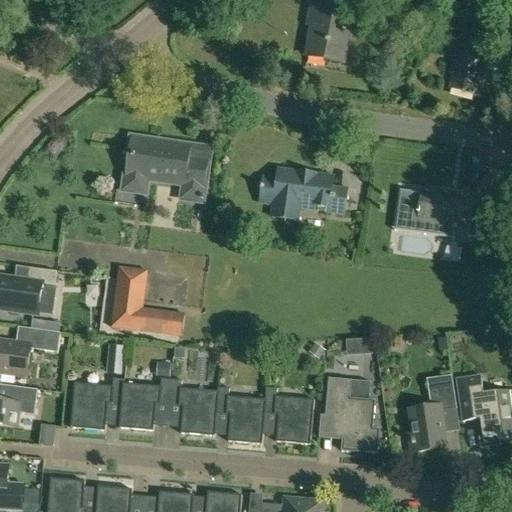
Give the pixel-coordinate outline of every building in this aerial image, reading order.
[(314,0),(311,19),(314,19),(307,58),(344,65),(355,0),(314,0)] [(452,75),(455,76),(452,89),(474,95),(478,82),(481,83),(493,39),(496,40),(499,29),(479,23),(476,34),(464,31),(452,75)] [(191,148),(132,139),(130,149),(123,191),(125,191),(126,187),(146,190),(147,180),(202,189),(200,203),(206,204),(206,203),(203,203),(209,160),(190,157),(191,148)] [(259,204),(273,206),(272,218),(298,222),(300,209),(345,215),(348,190),(333,188),(334,179),(278,171),(277,179),(264,177),(259,204)] [(485,240),(489,212),(474,210),(476,198),(424,191),(419,222),(471,230),(470,238),(485,240)] [(112,328),(182,337),(185,317),(143,312),(146,284),(119,280),(120,269),(120,268),(112,328)] [(0,310),(38,316),(43,285),(55,287),(57,273),(29,269),(27,282),(0,278),(0,310)] [(69,279),(68,302),(98,303),(99,281),(69,279)] [(72,309),(73,330),(98,329),(97,308),(72,309)] [(59,355),(62,335),(19,330),(17,345),(0,343),(0,375),(28,379),(32,351),(59,355)] [(346,357),(373,356),(372,340),(346,341),(346,357)] [(321,359),(327,351),(315,343),(310,351),(321,359)] [(109,345),(106,374),(122,376),(125,347),(109,345)] [(261,362),(267,352),(257,345),(250,355),(261,362)] [(183,372),(185,349),(176,348),(175,358),(179,362),(178,371),(183,372)] [(171,364),(162,363),(161,378),(170,379),(171,364)] [(454,409),(449,376),(424,379),(428,407),(407,410),(414,453),(431,450),(430,445),(443,443),(438,411),(454,409)] [(511,406),(511,389),(480,394),(477,376),(453,380),(460,422),(478,420),(482,442),(511,437),(511,432),(508,407),(511,406)] [(318,439),(320,439),(341,441),(340,452),(363,454),(363,453),(376,454),(378,430),(371,429),(374,401),(348,399),(350,381),(327,379),(324,416),(320,416),(318,439)] [(120,430),(121,430),(125,381),(114,380),(113,388),(76,385),(72,430),(106,433),(109,406),(122,407),(120,430)] [(156,406),(170,407),(172,381),(162,380),(161,388),(125,385),(126,381),(125,381),(121,430),(154,433),(156,406)] [(181,435),(215,437),(219,388),(218,388),(218,393),(182,390),(182,381),(172,381),(170,407),(183,408),(181,435)] [(228,442),(261,445),(266,388),(265,401),(229,398),(229,389),(219,388),(215,437),(217,415),(230,416),(228,442)] [(310,445),(313,401),(276,398),(277,389),(266,388),(261,445),(262,445),(265,414),(278,416),(276,443),(310,445)] [(36,417),(39,392),(14,389),(12,405),(0,403),(0,427),(18,430),(20,416),(36,417)] [(327,464),(337,465),(339,442),(329,441),(327,464)] [(23,511),(24,505),(25,486),(11,485),(9,483),(10,468),(0,467),(0,511),(23,511)] [(97,511),(99,488),(97,511),(84,510),(86,483),(52,480),(48,511),(97,511)] [(131,511),(133,491),(99,488),(97,511),(131,511)] [(191,511),(193,496),(160,493),(158,511),(191,511)] [(240,511),(242,496),(208,493),(206,511),(192,511),(194,496),(193,496),(191,511),(240,511)] [(320,511),(322,502),(284,499),(284,506),(262,504),(261,511),(320,511)]
